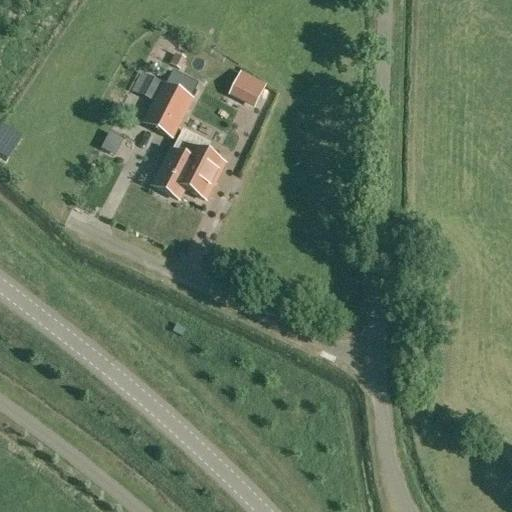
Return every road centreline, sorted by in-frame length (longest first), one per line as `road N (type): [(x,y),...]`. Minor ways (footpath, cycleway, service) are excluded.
road 1 (unclassified): [(382,366),(388,0)]
road 2 (unclassified): [(0,283),(157,412),(262,511)]
road 3 (unclassified): [(382,366),(76,232)]
road 4 (unclassified): [(0,401),(138,511)]
road 5 (unclassified): [(406,511),(382,366)]
